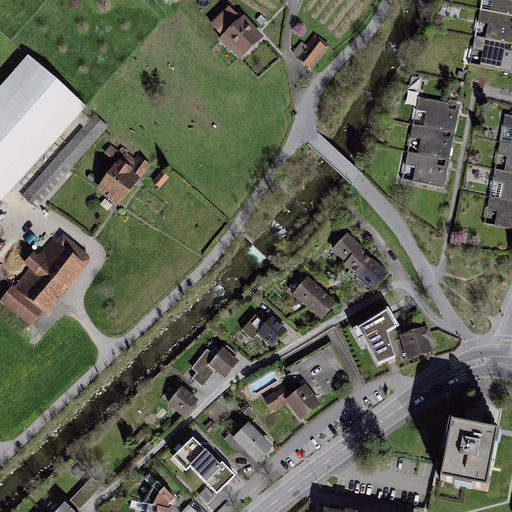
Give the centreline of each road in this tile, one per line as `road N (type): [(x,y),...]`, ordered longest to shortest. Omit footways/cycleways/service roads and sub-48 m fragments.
road 1 (residential): [(459,326),(402,229),(303,133),(209,262),(0,459)]
road 2 (residential): [(459,326),(440,323),(395,282),(227,383),(89,511)]
road 3 (primary): [(482,358),(357,436),(262,511)]
road 4 (track): [(303,133),(321,82),(371,30),(386,0)]
